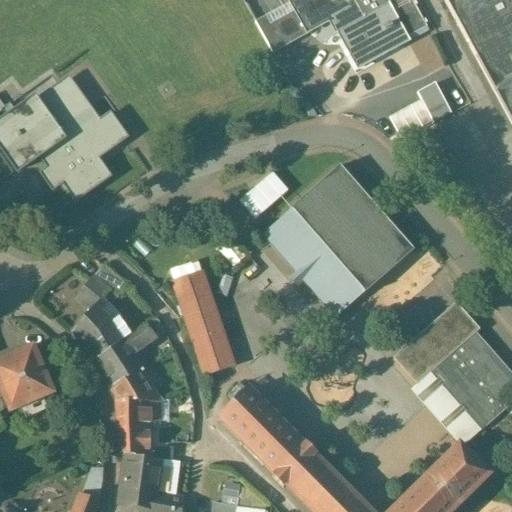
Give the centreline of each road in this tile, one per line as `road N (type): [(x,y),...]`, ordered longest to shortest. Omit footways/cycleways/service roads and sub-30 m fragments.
road 1 (residential): [(511,313),(370,150),(333,135),(175,175),(21,276)]
road 2 (residential): [(21,276),(110,428),(105,511)]
